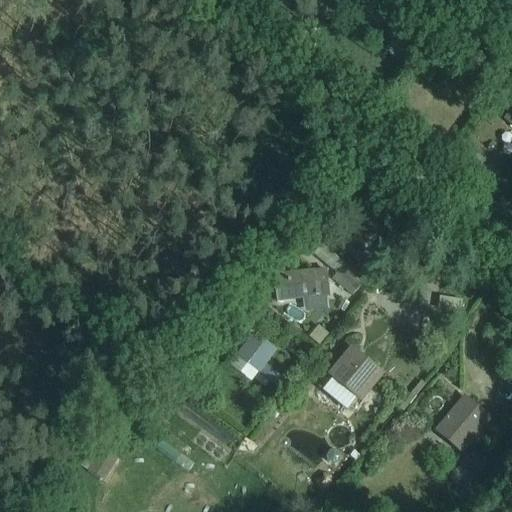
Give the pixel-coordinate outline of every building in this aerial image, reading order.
[(459,29),(441,54),(473,79),(486,61),(476,54),(483,46),(459,29)] [(396,39),(384,53),(403,68),(414,55),(417,57),(427,44),(411,30),(400,43),(396,39)] [(429,86),(441,71),(432,64),(420,80),(429,86)] [(368,226),(343,252),(357,266),(362,261),(366,265),(384,246),(375,237),(377,235),(368,226)] [(352,298),(365,282),(344,265),(321,247),(313,257),(336,276),(331,281),(352,298)] [(326,272),(272,277),(276,306),(302,303),(304,314),(328,312),(327,300),(329,300),(326,272)] [(439,299),(437,312),(459,316),(462,302),(439,299)] [(259,374),(270,382),(273,385),(279,377),(276,375),(265,367),(277,351),(254,334),(236,358),(258,375),(259,374)] [(353,357),(323,393),(347,413),(377,376),(353,357)] [(124,419),(131,408),(121,401),(114,412),(124,419)] [(464,401),(435,435),(460,456),(489,422),(464,401)] [(114,459),(119,451),(106,443),(101,450),(92,445),(78,467),(87,473),(104,483),(118,461),(114,459)] [(472,455),(451,479),(465,490),(486,466),(472,455)] [(452,511),(458,505),(439,491),(422,511),(452,511)]
